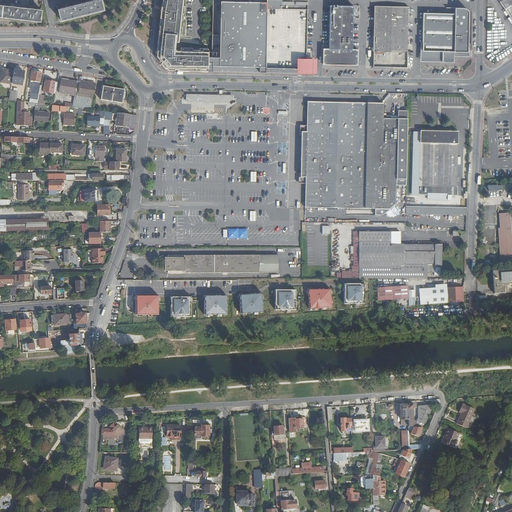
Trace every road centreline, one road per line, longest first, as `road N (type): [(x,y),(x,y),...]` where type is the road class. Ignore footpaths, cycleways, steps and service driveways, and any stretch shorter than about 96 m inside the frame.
road 1 (residential): [(394,511),(442,404),(437,391),(94,410)]
road 2 (primary): [(480,83),(154,75)]
road 3 (primary): [(156,88),(454,90),(480,83)]
road 4 (residential): [(480,83),(469,300)]
road 5 (unknown): [(472,226),(304,212)]
road 6 (residential): [(0,132),(142,139)]
road 7 (residential): [(142,139),(113,269)]
